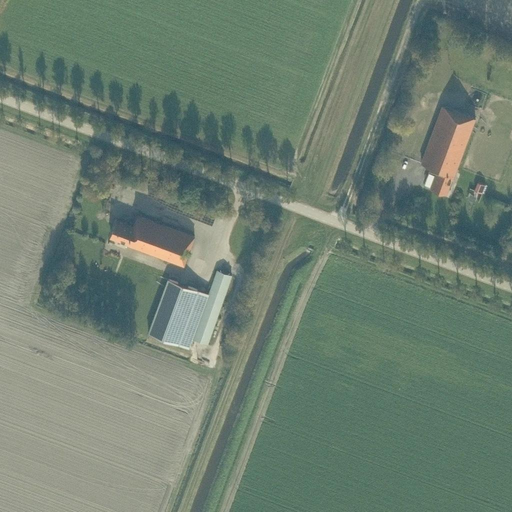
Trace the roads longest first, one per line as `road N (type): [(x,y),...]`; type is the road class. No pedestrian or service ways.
road 1 (tertiary): [(511,287),(0,97)]
road 2 (track): [(182,511),(296,206)]
road 3 (track): [(420,0),(341,223)]
